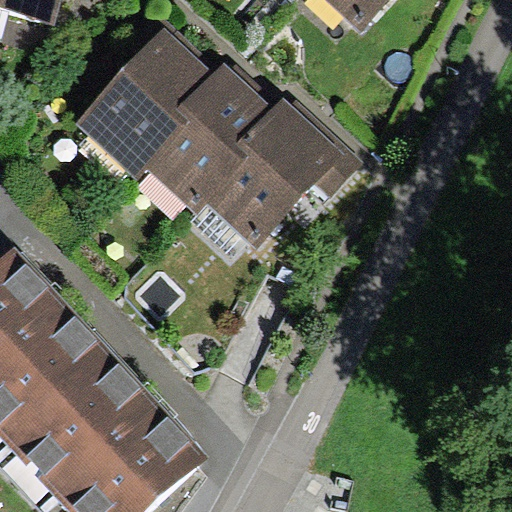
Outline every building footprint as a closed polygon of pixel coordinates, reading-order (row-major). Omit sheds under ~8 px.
[(59,0),(0,0),(0,13),(52,27),(59,0)] [(311,0),(346,33),(377,0),(311,0)] [(165,33),(76,131),(139,188),(148,178),(189,133),(179,124),(218,81),(165,33)] [(189,133),(148,178),(195,222),(206,210),(244,168),(237,161),(274,121),(224,75),(218,81),(179,124),(189,133)] [(244,168),(206,210),(258,259),(346,166),(286,109),(274,121),(237,161),(244,168)] [(20,244),(0,261),(0,437),(68,511),(154,511),(211,460),(167,412),(20,244)]
